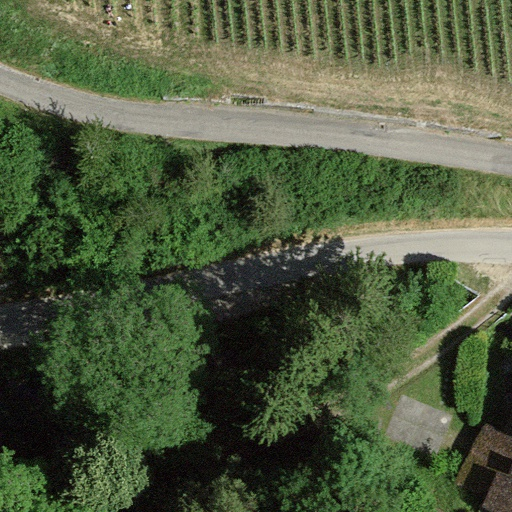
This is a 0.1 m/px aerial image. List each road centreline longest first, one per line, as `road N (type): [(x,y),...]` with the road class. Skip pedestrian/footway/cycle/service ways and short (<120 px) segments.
road 1 (residential): [(511,178),(233,126),(51,106),(0,77)]
road 2 (unclassified): [(511,274),(325,267),(0,292)]
